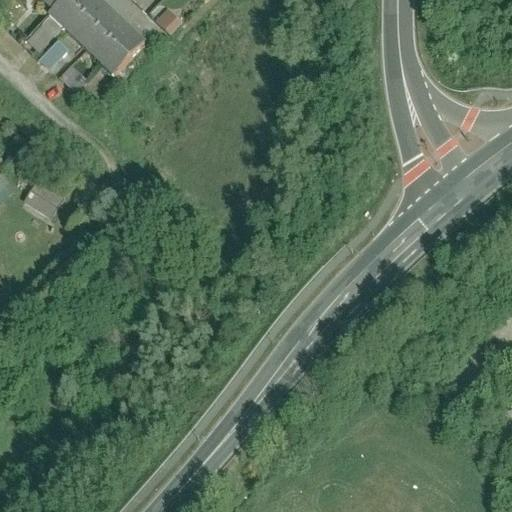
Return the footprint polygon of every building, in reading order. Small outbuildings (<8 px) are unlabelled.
[(94,0),(33,0),(115,83),(146,53),(94,0)] [(157,25),(171,38),(182,26),(167,13),(157,25)] [(42,32),(28,45),(38,56),(52,43),(42,32)] [(51,74),(69,54),(58,45),(41,65),(51,74)] [(0,180),(0,209),(0,210),(15,193),(0,180)] [(38,186),(24,208),(51,224),(65,202),(38,186)]
